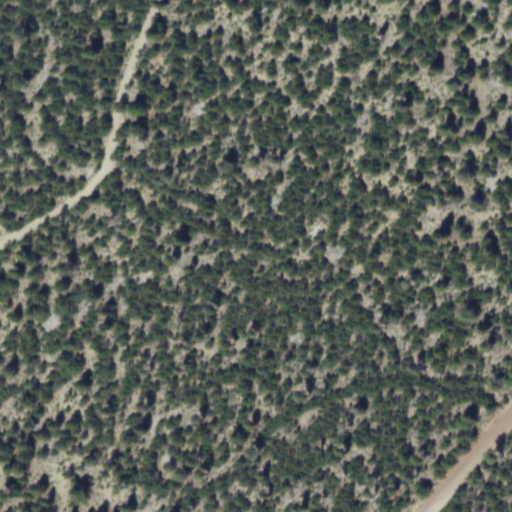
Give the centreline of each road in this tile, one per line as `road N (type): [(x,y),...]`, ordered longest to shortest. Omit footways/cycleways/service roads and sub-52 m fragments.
road 1 (track): [(0,244),(86,190),(101,171),(131,58),(156,0)]
road 2 (residential): [(511,412),(423,511)]
